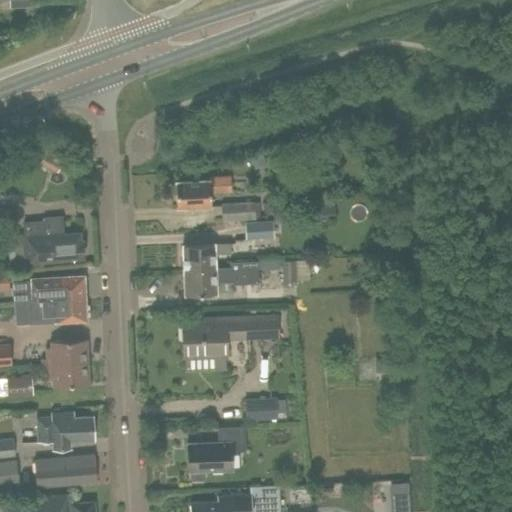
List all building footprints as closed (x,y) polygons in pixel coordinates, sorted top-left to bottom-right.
[(308,157),(326,160),(333,155),(332,143),(306,146),(308,157)] [(48,150),(42,162),(57,171),(64,159),(48,150)] [(231,190),(231,175),(209,176),(209,180),(175,182),(176,208),(212,206),(211,191),(231,190)] [(221,203),(222,221),(255,219),(254,201),(221,203)] [(0,229),(16,228),(15,207),(0,207),(0,229)] [(244,221),(245,239),(274,237),(274,235),(287,234),(286,212),(273,213),(273,220),(244,221)] [(24,236),(23,236),(24,243),(26,266),(44,265),(44,262),(84,258),(83,240),(81,240),(80,231),(64,232),(62,216),(43,218),(45,234),(26,236),(24,236)] [(215,268),(215,267),(214,253),(230,253),(230,242),(182,244),(183,270),(215,268)] [(308,275),(307,259),(282,260),(283,281),(296,280),(308,275)] [(231,266),(215,267),(215,268),(183,270),(184,295),(216,293),(216,281),(231,281),(231,284),(258,283),(257,260),(230,261),(231,266)] [(0,275),(0,289),(9,289),(8,275),(0,275)] [(30,281),(8,282),(9,289),(12,288),(13,301),(27,300),(32,300),(31,298),(48,297),(48,299),(52,299),(51,297),(84,295),(83,275),(30,278),(30,281)] [(31,298),(32,300),(27,300),(28,323),(86,320),(84,295),(51,297),(52,299),(48,299),(48,297),(31,298)] [(184,356),(227,355),(226,338),(248,338),(277,336),(276,314),(202,317),(202,321),(182,322),(184,356)] [(41,360),(41,364),(87,361),(86,339),(50,341),(50,348),(43,348),(44,360),(41,360)] [(0,365),(11,365),(9,342),(0,343),(0,365)] [(87,361),(41,364),(41,368),(46,367),(47,379),(51,378),(52,385),(88,383),(87,361)] [(32,393),(31,375),(6,376),(7,395),(32,393)] [(245,398),(246,423),(277,422),(277,397),(245,398)] [(91,416),(73,417),(72,411),(51,413),(51,416),(37,417),(38,440),(52,440),(52,448),(70,447),(69,441),(92,439),(91,416)] [(204,477),(205,471),(231,470),(230,450),(245,449),(244,426),(217,427),(217,442),(187,443),(188,472),(189,472),(190,477),(193,480),(202,479),(204,477)] [(0,438),(0,456),(14,455),(13,438),(0,438)] [(34,460),(37,486),(96,481),(93,454),(34,460)] [(0,485),(19,484),(16,459),(0,460),(0,485)] [(396,505),(415,504),(415,482),(395,483),(396,505)] [(280,511),(279,484),(250,486),(250,493),(216,495),(216,500),(189,501),(189,511),(280,511)] [(339,487),(340,507),(354,507),(353,486),(339,487)] [(94,511),(93,501),(72,503),(71,494),(1,501),(2,511),(94,511)]
